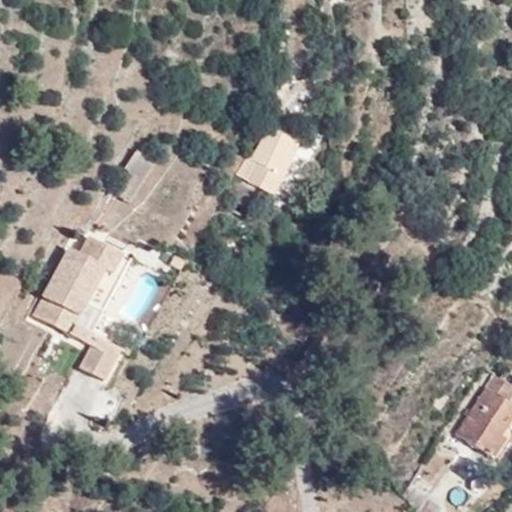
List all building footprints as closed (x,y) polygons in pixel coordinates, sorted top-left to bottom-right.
[(240,175),(272,193),(300,145),(274,130),(253,167),(247,163),(240,175)] [(156,162),(137,150),(124,170),(143,182),(156,162)] [(143,182),(129,173),(115,196),(129,205),(143,182)] [(123,256),(90,239),(80,257),(71,251),(35,318),(45,324),(55,306),(79,319),(105,271),(112,275),(123,256)] [(79,319),(55,306),(45,324),(93,349),(98,339),(75,326),(79,319)] [(121,351),(98,339),(93,349),(81,371),(105,383),(121,351)] [(511,408),(505,405),(511,393),(511,389),(493,377),(454,436),(492,461),(504,442),(500,438),(511,419),(511,408)] [(432,511),(419,502),(411,511),(432,511)]
